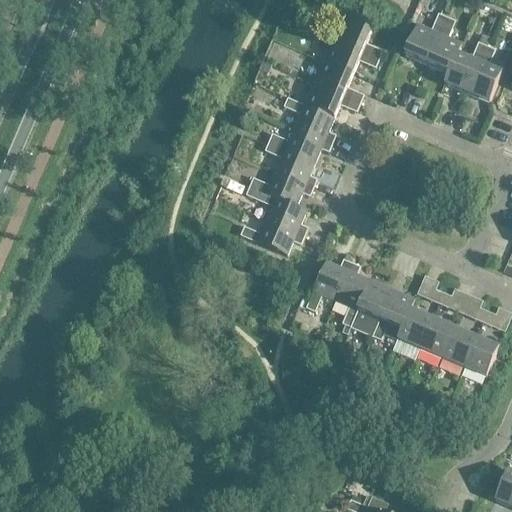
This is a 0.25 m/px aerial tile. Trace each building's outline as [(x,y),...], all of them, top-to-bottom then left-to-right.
[(417,27),(404,57),(427,67),(447,19),(439,16),(432,33),(417,27)] [(458,56),(462,46),(448,40),(455,23),(447,19),(427,67),(448,76),(449,76),(458,56)] [(372,32),(342,20),(334,38),(332,42),(379,62),(383,54),(366,47),(372,32)] [(448,76),(444,86),(467,96),(487,48),(491,40),(483,37),(479,45),(471,62),(458,56),(449,76),(448,76)] [(359,64),(376,71),(379,62),(332,42),(323,64),(353,77),(359,64)] [(467,96),(489,106),(502,75),(488,69),(495,52),(487,48),(467,96)] [(364,98),(348,91),(353,77),(323,64),(313,86),(360,106),(364,98)] [(263,65),(260,73),(268,76),(271,68),(263,65)] [(340,108),(357,115),(360,106),(313,86),(304,108),(334,121),(340,108)] [(282,111),(300,118),(295,130),(332,147),(336,138),(328,135),(334,121),(304,108),(287,101),(282,111)] [(289,144),(271,136),(267,145),(315,165),(321,152),(329,155),(332,147),(295,130),(289,144)] [(264,153),(282,161),(276,175),(313,191),(317,182),(310,179),(315,165),(267,145),(264,153)] [(270,188),(253,181),(250,190),(296,209),(297,209),(302,196),(310,199),(313,191),(276,175),(270,188)] [(223,181),(220,188),(227,191),(230,183),(223,181)] [(246,198),(273,210),(267,223),(305,239),(309,231),(301,228),(307,214),(297,209),(296,209),(250,190),(246,198)] [(245,230),(241,239),(288,259),(294,244),(302,248),(305,239),(267,223),(261,237),(245,230)] [(315,315),(323,298),(336,304),(353,266),(344,262),(341,270),(327,264),(309,305),(306,311),(315,315)] [(358,277),(361,270),(353,266),(336,304),(348,309),(341,326),(351,330),(371,283),(358,277)] [(393,293),(371,283),(351,330),(373,340),(393,293)] [(430,303),(438,307),(443,295),(435,291),(430,303)] [(412,312),(416,302),(393,293),(373,340),(380,343),(387,326),(402,332),(402,333),(411,312),(412,312)] [(443,295),(438,307),(447,310),(452,299),(443,295)] [(302,302),(299,309),(306,312),(306,311),(309,305),(302,302)] [(474,322),(483,325),(488,314),(479,310),(474,322)] [(402,332),(397,342),(420,352),(433,322),(412,312),(411,312),(402,333),(402,332)] [(488,314),(483,325),(491,329),(496,318),(488,314)] [(442,361),(455,331),(433,322),(420,352),(442,361)] [(477,341),(455,331),(442,361),(464,371),(477,341)] [(464,371),(487,381),(500,350),(477,341),(464,371)] [(511,474),(508,473),(495,503),(511,510),(511,474)] [(350,503),(347,511),(385,511),(388,507),(367,498),(363,508),(350,503)]
